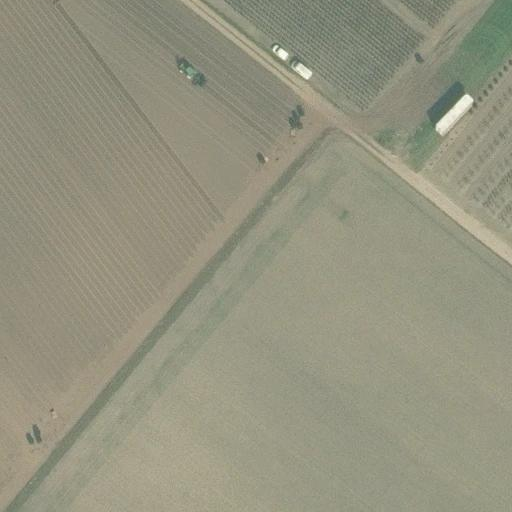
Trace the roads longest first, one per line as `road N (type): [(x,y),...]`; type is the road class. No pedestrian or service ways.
road 1 (track): [(511,254),(190,0)]
road 2 (track): [(151,343),(341,118)]
